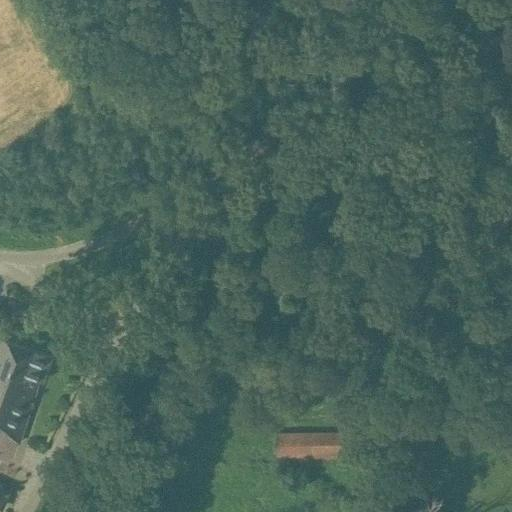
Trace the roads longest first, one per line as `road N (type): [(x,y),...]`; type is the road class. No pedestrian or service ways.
road 1 (unclassified): [(226,178),(338,73),(467,0)]
road 2 (unclassified): [(0,260),(96,244),(226,178)]
road 3 (unclassified): [(27,511),(117,337)]
road 4 (unclassified): [(117,337),(226,178)]
road 5 (unclassified): [(117,337),(0,261)]
